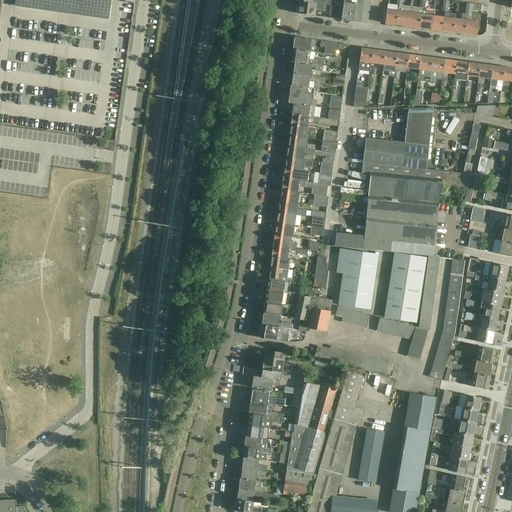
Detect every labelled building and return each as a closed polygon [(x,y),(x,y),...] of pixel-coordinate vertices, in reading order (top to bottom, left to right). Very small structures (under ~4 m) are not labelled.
[(111,0),(15,0),(15,7),(109,20),(111,0)] [(343,0),(343,4),(342,8),(341,20),(352,21),(355,8),(355,4),(355,0),(343,0)] [(312,3),(299,2),(297,14),(315,16),(315,10),(324,12),(325,5),(312,3)] [(471,9),(470,10),(480,12),(481,5),(466,3),(465,8),(471,9)] [(342,8),(337,7),(331,6),(329,18),(341,20),(342,8)] [(399,6),(398,11),(396,25),(408,27),(410,8),(399,6)] [(362,9),(355,8),(352,21),(360,23),(362,9)] [(422,9),(410,8),(408,27),(419,28),(421,14),(422,10),(422,9)] [(471,9),(465,8),(464,14),(463,13),(462,20),(455,19),(453,33),(464,34),(466,21),(467,14),(470,14),(470,10),(471,9)] [(369,10),(362,9),(360,23),(368,24),(369,10)] [(398,11),(387,9),(385,24),(396,25),(398,11)] [(433,11),(422,10),(421,14),(419,28),(431,30),(432,15),(433,11)] [(456,14),(444,13),(444,17),(442,31),(453,33),(455,19),(456,14)] [(444,17),(432,15),(431,30),(442,31),(444,17)] [(478,22),(466,21),(464,34),(477,36),(478,22)] [(316,40),(294,37),(292,49),(310,52),(314,53),(316,40)] [(348,53),(349,45),(339,44),(338,51),(348,53)] [(310,52),(292,49),(291,62),(295,62),(323,66),(324,60),(314,59),(314,53),(310,52)] [(373,50),(361,49),(358,70),(370,72),(371,68),(372,62),(373,50)] [(385,52),(373,50),(372,62),(384,64),(385,52)] [(397,54),(385,52),(384,64),(383,70),(395,72),(397,54)] [(409,55),(397,54),(395,72),(394,78),(399,79),(400,72),(406,73),(407,73),(407,67),(409,55)] [(421,57),(409,55),(407,67),(419,69),(421,57)] [(433,58),(421,57),(419,69),(418,81),(424,81),(424,77),(430,78),(433,58)] [(445,60),(433,58),(430,78),(430,83),(436,83),(436,79),(442,80),(442,78),(443,72),(445,60)] [(457,61),(445,60),(443,72),(455,74),(457,61)] [(469,63),(457,61),(455,74),(454,86),(458,86),(459,82),(458,82),(459,80),(466,81),(467,76),(469,63)] [(323,66),(295,62),(293,73),(311,75),(312,67),(315,68),(315,71),(322,72),(323,66)] [(481,65),(469,63),(467,76),(479,77),(481,65)] [(493,66),(481,65),(479,77),(477,92),(482,94),(484,78),(491,79),(493,66)] [(505,68),(493,66),(491,79),(490,87),(489,95),(488,97),(488,98),(488,103),(492,103),(492,100),(493,95),(495,95),(495,88),(497,88),(498,80),(503,81),(505,68)] [(511,68),(505,68),(503,81),(503,84),(507,84),(507,81),(511,81),(511,68)] [(311,75),(293,73),(291,85),(309,88),(310,82),(325,84),(325,78),(310,76),(311,75)] [(345,80),(335,79),(334,86),(344,87),(345,80)] [(309,88),(291,85),(289,103),(315,107),(316,107),(317,101),(313,101),(313,95),(314,89),(309,88)] [(422,93),(416,92),(414,106),(420,105),(422,93)] [(332,96),(331,96),(329,108),(341,110),(342,98),(332,96)] [(366,100),(354,99),(353,107),(365,107),(366,100)] [(315,107),(289,103),(294,104),(292,115),(313,117),(315,107)] [(495,106),(477,106),(476,113),(492,117),(493,116),(495,107),(495,106)] [(341,110),(329,108),(328,119),(339,121),(341,110)] [(432,118),(434,108),(408,110),(404,143),(429,146),(431,125),(432,118)] [(328,119),(313,117),(292,115),(291,126),(303,127),(307,128),(308,121),(319,123),(319,124),(338,127),(339,121),(328,119)] [(480,125),(474,124),(471,136),(478,137),(480,125)] [(303,127),(291,126),(290,136),(308,139),(309,133),(315,134),(316,129),(307,128),(303,127)] [(337,133),(324,131),(323,141),(336,143),(337,133)] [(308,139),(290,136),(288,147),(335,154),(336,143),(323,141),(322,146),(307,144),(308,139)] [(478,137),(471,136),(468,150),(475,151),(478,137)] [(426,170),(426,169),(429,146),(404,143),(366,139),(363,163),(426,170)] [(511,144),(495,142),(493,149),(511,152),(511,144)] [(335,154),(288,147),(287,157),(305,160),(306,154),(323,157),(322,163),(333,164),(335,154)] [(305,160),(287,157),(285,168),(303,171),(304,168),(311,169),(313,161),(305,160)] [(333,164),(322,163),(319,162),(319,165),(321,165),(320,173),(332,175),(333,164)] [(511,168),(511,169),(510,181),(511,181),(511,163),(504,162),(503,166),(511,168)] [(426,170),(363,163),(362,173),(370,174),(370,177),(441,186),(466,189),(467,189),(467,188),(469,177),(462,176),(463,174),(426,169),(426,170)] [(472,164),(466,163),(463,174),(462,176),(469,177),(472,164)] [(285,168),(283,179),(307,183),(309,172),(303,171),(285,168)] [(332,175),(320,173),(318,184),(327,186),(330,186),(332,175)] [(441,186),(370,177),(368,196),(439,204),(441,186)] [(473,188),(477,189),(481,189),(482,178),(474,178),(473,188)] [(509,185),(507,195),(511,196),(511,181),(510,181),(496,178),(495,182),(509,185)] [(307,183),(283,179),(281,190),(282,190),(298,193),(298,192),(299,187),(312,188),(311,195),(315,195),(326,197),(327,186),(318,184),(307,183)] [(466,189),(464,202),(470,203),(474,189),(467,188),(467,189),(466,189)] [(298,193),(282,190),(280,201),(298,204),(300,192),(298,192),(298,193)] [(503,199),(502,202),(500,209),(511,211),(511,196),(507,195),(487,191),(485,200),(497,203),(498,198),(503,199)] [(326,197),(315,195),(313,206),(327,208),(328,197),(326,197)] [(439,204),(368,196),(364,236),(364,239),(392,242),(391,252),(424,255),(434,256),(435,237),(439,204)] [(298,204),(280,201),(279,212),(291,214),(305,216),(306,210),(298,209),(298,204)] [(476,217),(477,209),(473,208),(470,221),(483,224),(484,219),(476,217)] [(291,214),(279,212),(277,223),(295,226),(296,217),(291,216),(291,214)] [(325,219),(313,217),(311,228),(324,230),(325,219)] [(295,226),(277,223),(275,234),(288,236),(288,234),(294,235),(295,226)] [(511,228),(504,227),(501,240),(511,242),(511,228)] [(324,230),(311,228),(310,235),(323,237),(324,230)] [(364,239),(364,236),(336,233),(335,246),(391,252),(392,242),(364,239)] [(275,234),(273,245),(296,248),(297,243),(290,242),(291,237),(288,236),(275,234)] [(470,235),(469,238),(467,248),(479,250),(481,237),(472,235),(470,235)] [(511,242),(501,240),(501,244),(499,254),(511,257),(511,242)] [(318,252),(319,243),(311,242),(309,250),(318,252)] [(296,248),(273,245),(272,256),(284,258),(288,259),(289,252),(307,255),(308,250),(296,249),(296,248)] [(379,255),(340,249),(336,273),(343,274),(338,305),(371,310),(379,255)] [(427,257),(395,253),(385,318),(417,323),(427,257)] [(284,258),(272,256),(272,257),(271,267),(293,270),(294,264),(289,263),(289,261),(284,260),(284,258)] [(485,262),(483,275),(487,276),(487,277),(505,280),(508,266),(490,263),(485,262)] [(293,270),(271,267),(269,279),(281,281),(281,278),(286,279),(286,278),(291,279),(293,270)] [(483,275),(476,274),(475,280),(489,283),(487,290),(502,294),(505,280),(487,277),(487,276),(483,275)] [(285,281),(281,281),(269,279),(267,291),(283,293),(285,281)] [(327,282),(314,281),(313,287),(326,289),(327,282)] [(481,303),(500,307),(502,294),(487,290),(483,290),(481,303)] [(283,293),(267,291),(265,302),(281,304),(283,293)] [(310,297),(299,295),(296,307),(296,311),(294,318),(308,321),(310,307),(308,307),(310,297)] [(332,302),(310,297),(308,307),(310,307),(330,311),(332,302)] [(470,300),(465,299),(464,304),(465,305),(465,306),(473,308),(474,301),(470,300)] [(281,304),(265,302),(264,313),(279,316),(281,304)] [(500,307),(481,303),(480,309),(484,310),(482,317),(497,320),(500,307)] [(336,316),(343,318),(346,308),(339,306),(336,316)] [(307,321),(306,327),(306,328),(326,332),(331,311),(330,311),(310,307),(308,321),(307,321)] [(352,310),(346,308),(343,318),(342,322),(348,324),(352,310)] [(358,311),(352,310),(348,324),(354,325),(358,311)] [(364,313),(358,311),(354,325),(360,327),(364,313)] [(475,314),(462,312),(461,318),(465,318),(465,319),(474,321),(475,314)] [(279,316),(264,313),(262,325),(281,328),(291,330),(292,324),(278,322),(279,316)] [(370,314),(364,313),(360,327),(366,329),(370,314)] [(482,322),(480,329),(494,332),(497,320),(482,317),(480,316),(479,322),(482,322)] [(377,331),(383,333),(386,319),(381,317),(377,331)] [(392,320),(386,319),(383,333),(388,334),(392,320)] [(398,322),(392,320),(388,334),(394,336),(398,322)] [(404,323),(398,322),(394,336),(400,337),(404,323)] [(410,325),(404,323),(400,337),(406,339),(410,325)] [(281,328),(262,325),(260,338),(286,342),(287,336),(280,335),(281,328)] [(417,327),(410,325),(406,339),(413,340),(415,334),(417,327)] [(480,329),(464,325),(463,331),(478,335),(476,342),(492,345),(494,332),(480,329)] [(428,331),(417,327),(415,334),(426,338),(428,331)] [(455,332),(443,331),(442,331),(441,336),(453,340),(455,334),(455,332)] [(426,338),(415,334),(413,340),(424,344),(426,338)] [(453,340),(441,336),(439,342),(452,345),(453,340)] [(424,344),(413,340),(411,346),(422,349),(424,344)] [(452,345),(439,342),(438,348),(450,351),(452,345)] [(314,357),(321,358),(323,348),(317,346),(314,357)] [(330,346),(329,349),(327,360),(332,361),(336,347),(330,346)] [(422,349),(411,346),(410,351),(421,355),(422,349)] [(479,346),(476,359),(492,362),(495,349),(479,346)] [(342,349),(336,347),(332,361),(338,363),(342,349)] [(329,349),(323,348),(321,358),(327,360),(329,349)] [(450,351),(438,348),(436,354),(448,357),(450,351)] [(348,350),(342,349),(338,363),(344,364),(348,350)] [(353,352),(348,350),(344,364),(350,366),(353,352)] [(262,370),(263,370),(281,373),(284,354),(265,351),(262,370)] [(421,355),(410,351),(408,357),(419,361),(421,355)] [(359,353),(353,352),(350,366),(356,367),(359,353)] [(365,355),(359,353),(356,367),(362,369),(365,355)] [(448,357),(436,354),(434,360),(447,363),(448,357)] [(365,370),(366,370),(371,371),(374,357),(368,356),(365,370)] [(381,359),(374,357),(371,371),(378,373),(381,359)] [(389,361),(381,359),(378,373),(386,375),(389,361)] [(492,362),(476,359),(473,373),(490,376),(492,362)] [(447,363),(434,360),(433,365),(445,369),(446,367),(447,363)] [(445,369),(433,365),(431,372),(443,375),(445,369)] [(452,369),(448,368),(444,380),(449,382),(457,383),(458,379),(450,377),(452,369)] [(261,377),(254,376),(253,388),(272,391),(273,386),(279,386),(280,380),(281,373),(263,370),(261,377)] [(348,371),(338,406),(319,471),(307,511),(334,511),(336,496),(356,425),(358,426),(359,426),(363,412),(354,410),(361,388),(364,376),(348,371)] [(443,375),(431,372),(429,377),(442,380),(443,375)] [(490,376),(473,373),(472,380),(464,379),(463,385),(487,389),(490,376)] [(301,390),(293,389),(285,388),(284,392),(293,394),(300,395),(298,408),(294,432),(292,432),(291,438),(289,453),(287,464),(283,495),(309,498),(310,485),(313,485),(328,434),(327,434),(335,406),(333,405),(338,387),(331,385),(320,382),(320,379),(305,377),(304,384),(301,390)] [(251,402),(268,404),(285,407),(286,400),(269,398),(270,392),(252,390),(251,402)] [(452,392),(444,391),(442,403),(448,404),(448,405),(449,405),(452,392)] [(388,511),(416,511),(436,398),(410,393),(388,511)] [(300,395),(293,394),(291,407),(298,408),(300,395)] [(466,395),(463,407),(478,410),(481,398),(466,395)] [(268,404),(251,402),(249,413),(284,418),(284,414),(277,413),(267,411),(268,404)] [(448,404),(442,403),(439,416),(445,417),(448,405),(448,404)] [(462,407),(459,419),(476,423),(478,410),(463,407),(462,407)] [(285,419),(284,418),(249,413),(247,426),(264,428),(265,421),(278,423),(278,422),(284,423),(285,419)] [(459,420),(452,419),(450,425),(458,426),(457,432),(473,435),(476,423),(459,419),(459,420)] [(269,429),(264,428),(247,426),(246,436),(246,437),(261,439),(261,438),(262,433),(268,434),(269,429)] [(437,428),(432,427),(430,441),(434,442),(434,441),(435,433),(442,434),(443,430),(437,428)] [(452,444),(453,445),(470,448),(473,435),(457,432),(454,432),(452,444)] [(261,439),(246,437),(244,446),(267,450),(268,439),(261,438),(261,439)] [(470,448),(453,445),(451,457),(468,461),(470,448)] [(267,450),(244,446),(244,447),(243,457),(258,459),(259,454),(270,456),(271,451),(267,450)] [(282,453),(281,453),(280,463),(287,464),(289,453),(282,452),(282,453)] [(243,457),(242,468),(266,471),(266,472),(273,473),(274,468),(257,466),(258,459),(243,457)] [(468,461),(451,457),(448,470),(465,474),(466,473),(463,473),(466,461),(468,462),(468,461)] [(242,468),(241,479),(240,479),(255,481),(256,475),(266,476),(266,472),(266,471),(242,468)] [(437,486),(438,480),(435,480),(437,472),(430,470),(428,484),(437,486)] [(453,475),(451,488),(466,491),(468,478),(453,475)] [(255,481),(240,479),(239,489),(264,493),(265,488),(261,488),(262,482),(255,481)] [(466,491),(451,488),(448,502),(463,505),(466,491)] [(264,493),(239,489),(237,499),(252,501),(253,496),(274,499),(279,499),(280,495),(274,494),(264,493)] [(252,501),(237,499),(237,500),(235,511),(261,511),(262,508),(251,507),(252,501)] [(0,511),(25,511),(23,507),(16,507),(16,500),(0,500),(0,511)] [(461,511),(463,505),(448,502),(446,509),(444,509),(443,511),(433,510),(432,511),(461,511)]
